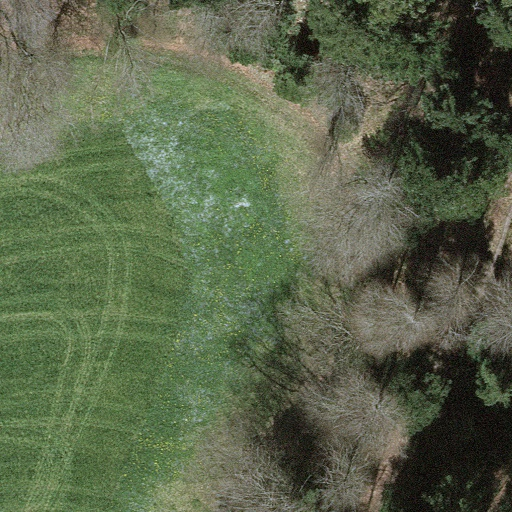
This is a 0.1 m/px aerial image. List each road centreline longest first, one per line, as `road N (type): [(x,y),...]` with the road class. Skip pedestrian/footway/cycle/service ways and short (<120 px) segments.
road 1 (track): [(0,59),(52,48),(160,53),(237,76),(333,150),(352,187),(358,229),(351,281),(241,511)]
road 2 (track): [(511,172),(360,511)]
